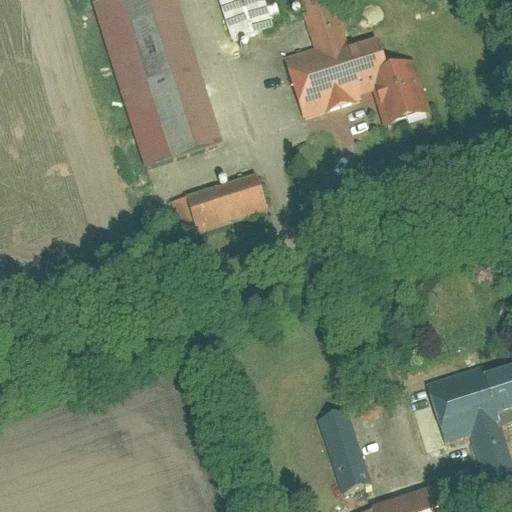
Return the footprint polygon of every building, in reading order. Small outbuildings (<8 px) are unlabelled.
[(231,146),(184,0),(143,0),(134,3),(132,0),(126,0),(103,7),(155,170),(231,146)] [(271,0),(225,0),(240,42),(281,29),(271,0)] [(343,0),(306,0),(322,51),(356,41),(343,0)] [(311,116),(381,94),(392,131),(437,117),(421,64),(396,71),(388,45),(360,54),(356,41),(322,51),(294,60),(311,116)] [(266,178),(181,205),(193,240),(277,212),(266,178)] [(489,371),(435,388),(454,446),(476,439),(490,481),(511,473),(511,456),(502,424),(506,422),(505,419),(493,382),(489,371)] [(511,376),(493,382),(505,419),(511,416),(511,376)] [(354,414),(326,424),(350,496),(378,486),(354,414)] [(448,511),(442,492),(383,511),(448,511)]
